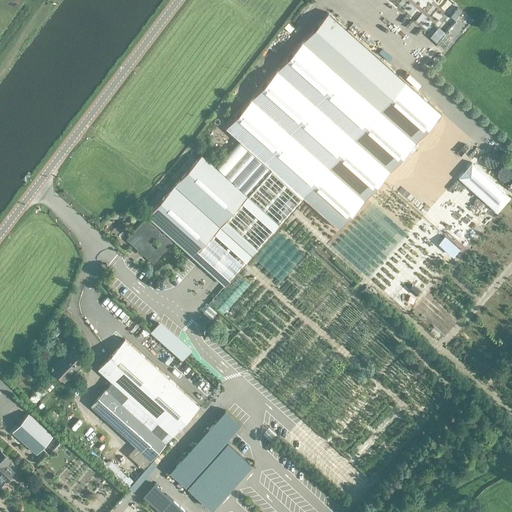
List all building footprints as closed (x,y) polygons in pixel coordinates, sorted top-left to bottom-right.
[(456,18),(462,9),(458,6),(451,15),(456,18)] [(441,115),(328,12),(226,128),(240,141),(304,201),(338,232),(441,115)] [(431,35),(437,40),(444,30),(438,25),(431,35)] [(146,218),(127,240),(153,263),(173,242),(165,235),(167,232),(192,255),(193,254),(225,283),(224,284),(225,286),(304,201),(240,141),(216,167),(202,155),(148,215),(166,231),(163,233),(146,218)] [(473,161),(459,175),(497,211),(511,196),(473,161)] [(511,173),(511,166),(502,165),(499,175),(511,178),(511,173)] [(161,318),(151,330),(182,358),(193,347),(161,318)] [(151,459),(200,405),(125,338),(98,368),(112,381),(91,405),(151,459)] [(65,381),(75,370),(76,370),(77,370),(80,367),(80,365),(80,364),(84,359),(72,348),(53,369),(65,381)] [(186,485),(224,443),(241,424),(226,410),(170,471),(186,485)] [(29,413),(13,431),(36,453),(52,435),(29,413)] [(0,484),(1,485),(15,470),(7,464),(12,459),(0,447),(0,484)] [(227,447),(224,451),(187,492),(206,510),(210,506),(246,465),(227,447)] [(107,462),(129,482),(132,479),(111,459),(107,462)] [(160,511),(186,511),(154,483),(143,496),(160,511)]
